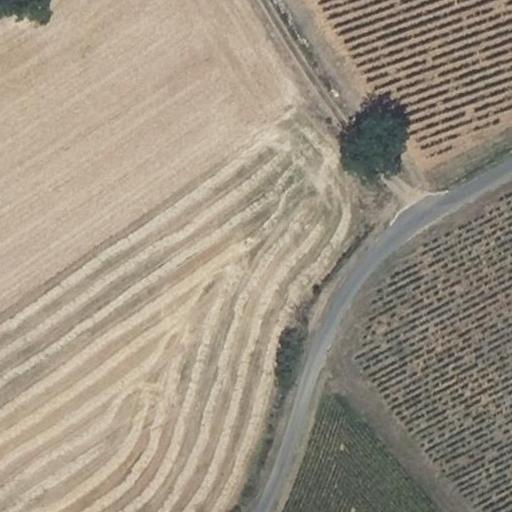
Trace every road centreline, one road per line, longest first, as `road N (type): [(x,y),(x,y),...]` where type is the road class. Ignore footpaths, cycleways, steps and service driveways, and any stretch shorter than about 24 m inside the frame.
road 1 (unclassified): [(511,164),(370,258),(335,312),(264,511)]
road 2 (track): [(431,212),(376,163),(265,0)]
